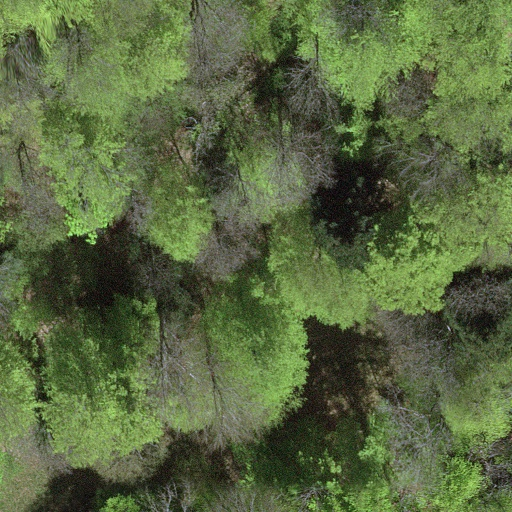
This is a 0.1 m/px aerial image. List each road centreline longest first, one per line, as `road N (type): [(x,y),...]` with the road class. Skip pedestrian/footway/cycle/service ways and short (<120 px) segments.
road 1 (track): [(270,0),(0,360)]
road 2 (track): [(353,0),(270,56),(216,73)]
